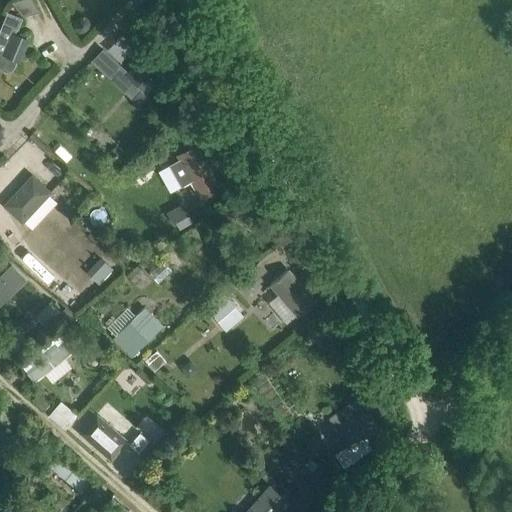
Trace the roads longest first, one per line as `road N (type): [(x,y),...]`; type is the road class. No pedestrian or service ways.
road 1 (track): [(192,0),(427,433)]
road 2 (track): [(136,0),(0,149)]
road 3 (track): [(147,511),(0,384)]
road 4 (track): [(427,433),(511,348)]
